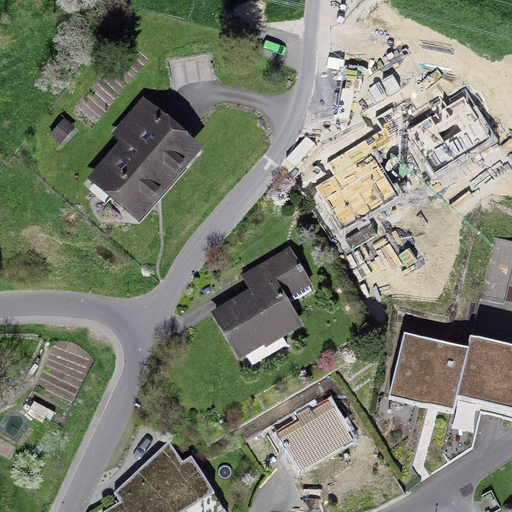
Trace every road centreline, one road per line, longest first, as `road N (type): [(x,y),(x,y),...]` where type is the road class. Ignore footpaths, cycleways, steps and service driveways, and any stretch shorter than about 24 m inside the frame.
road 1 (residential): [(147,313),(271,152),(300,93),(311,0)]
road 2 (residential): [(68,511),(147,313)]
road 3 (residential): [(147,313),(0,304)]
